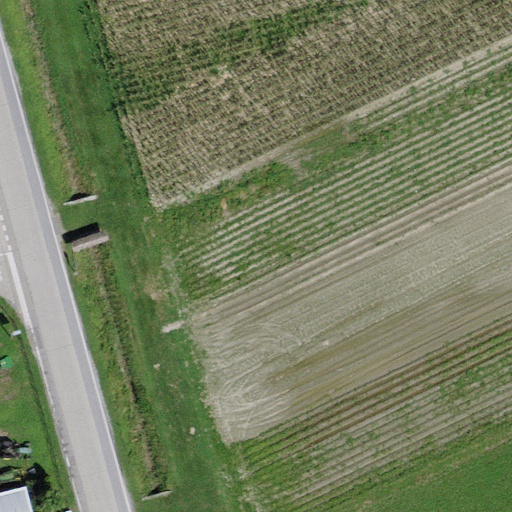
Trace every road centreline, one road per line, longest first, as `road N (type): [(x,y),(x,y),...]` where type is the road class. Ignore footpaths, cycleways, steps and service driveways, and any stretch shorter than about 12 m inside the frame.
road 1 (unclassified): [(32,249),(103,511)]
road 2 (unclassified): [(0,129),(32,249)]
